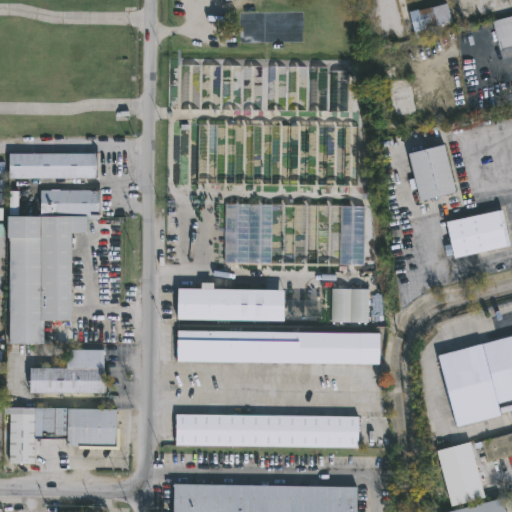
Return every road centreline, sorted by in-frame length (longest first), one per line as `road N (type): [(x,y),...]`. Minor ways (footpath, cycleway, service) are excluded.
road 1 (residential): [(145,511),(151,0)]
road 2 (tertiary): [(0,490),(146,493)]
